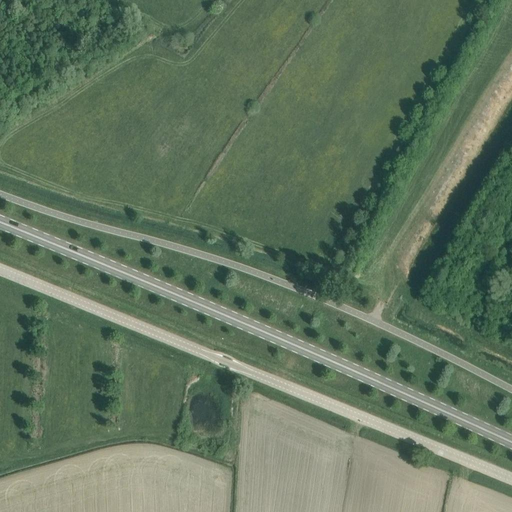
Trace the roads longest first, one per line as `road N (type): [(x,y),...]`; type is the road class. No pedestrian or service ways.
road 1 (secondary): [(511,444),(0,223)]
road 2 (unclassified): [(511,481),(0,270)]
